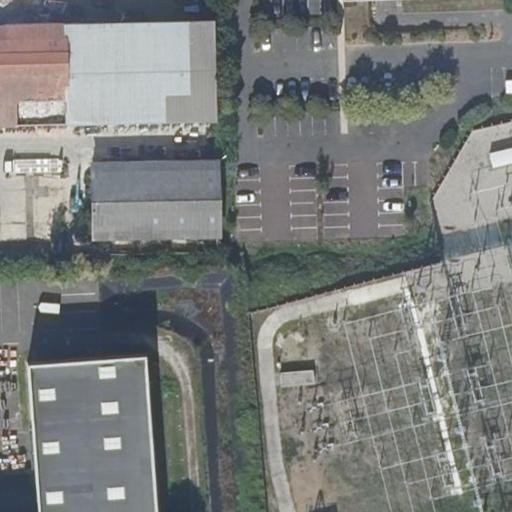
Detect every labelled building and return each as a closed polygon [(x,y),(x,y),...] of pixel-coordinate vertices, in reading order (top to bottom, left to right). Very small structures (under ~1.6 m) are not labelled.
[(6,0),(7,31),(0,31),(0,131),(64,130),(64,105),(114,104),(115,128),(211,126),(208,0),(6,0)] [(511,146),(489,152),(493,166),(511,161),(511,146)] [(210,165),(85,169),(87,242),(114,241),(366,232),(397,231),(416,230),(416,180),(211,186),(210,165)] [(79,205),(58,206),(58,246),(80,245),(79,205)] [(398,243),(397,231),(366,232),(367,250),(398,243)] [(366,232),(114,241),(115,258),(351,253),(367,250),(366,232)] [(146,511),(135,359),(21,366),(24,511),(0,511),(146,511)] [(313,369),(280,370),(281,385),(314,383),(313,369)]
